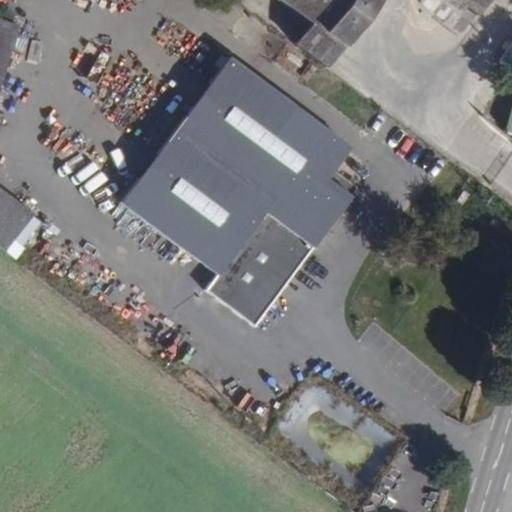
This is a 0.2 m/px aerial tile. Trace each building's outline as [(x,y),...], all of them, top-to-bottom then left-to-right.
[(341,48),(276,0),(260,0),(297,27),(285,44),(323,72),(341,48)] [(373,3),(368,0),(276,0),(341,48),(373,3)] [(414,0),(414,1),(414,11),(441,29),(452,13),(470,24),(486,0),(414,0)] [(0,59),(9,29),(0,26),(0,247),(26,214),(0,195),(0,59)] [(511,32),(494,52),(508,66),(511,61),(511,32)] [(323,182),(344,152),(221,59),(192,97),(108,205),(203,279),(193,293),(245,335),(356,193),(335,178),(328,187),(323,182)] [(31,213),(3,249),(13,257),(42,221),(31,213)]
